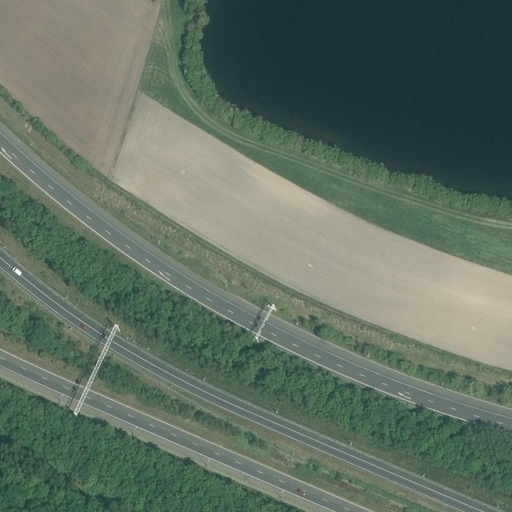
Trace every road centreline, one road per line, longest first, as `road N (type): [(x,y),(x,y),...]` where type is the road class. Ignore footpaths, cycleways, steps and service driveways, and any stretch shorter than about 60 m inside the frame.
road 1 (motorway): [(511,425),(362,375),(195,292),(77,209),(0,141)]
road 2 (motorway): [(467,511),(164,378),(83,332),(0,266)]
road 3 (motorway): [(0,357),(354,511)]
